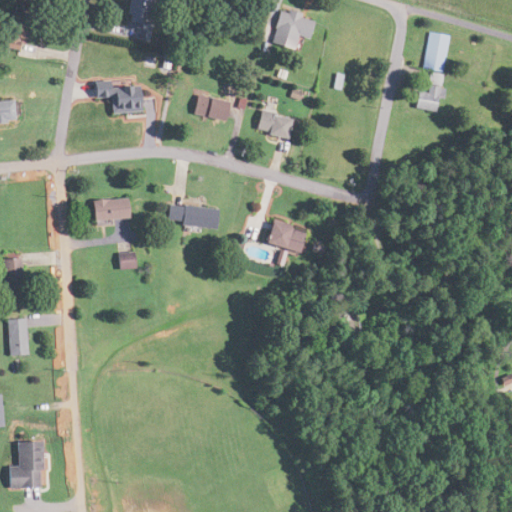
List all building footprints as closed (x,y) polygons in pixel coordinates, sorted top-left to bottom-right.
[(124,0),(121,19),(142,22),(145,0),(124,0)] [(305,38),(311,20),(278,8),(266,41),(290,49),(295,35),(305,38)] [(2,48),(14,48),(14,37),(27,37),(27,9),(2,9),(2,48)] [(447,35),(426,32),(420,70),(427,71),(424,92),(414,90),(411,108),(434,112),(447,35)] [(104,85),(104,81),(88,81),(88,96),(105,96),(106,112),(135,111),(134,85),(104,85)] [(220,121),(224,101),(193,95),(189,115),(220,121)] [(0,122),(9,122),(8,100),(0,100),(0,122)] [(251,130),(282,138),(288,118),(257,109),(251,130)] [(87,199),(87,219),(122,219),(122,199),(87,199)] [(210,228),(213,209),(164,202),(162,222),(210,228)] [(258,241),(292,254),(300,233),(267,220),(258,241)] [(0,253),(0,285),(18,286),(18,254),(0,253)] [(113,268),(129,268),(129,253),(113,253),(113,268)] [(22,354),(21,318),(4,318),(4,354),(22,354)] [(14,466),(4,466),(4,487),(38,487),(38,441),(14,441),(14,466)]
